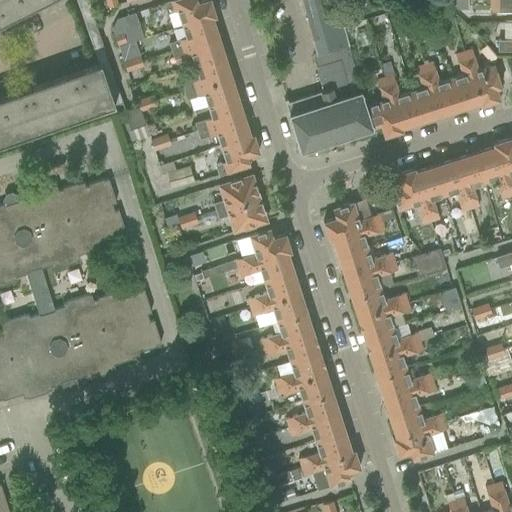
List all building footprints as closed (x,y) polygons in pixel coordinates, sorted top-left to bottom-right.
[(0,0),(0,22),(44,0),(0,0)] [(75,0),(96,63),(98,63),(99,62),(104,75),(114,105),(121,102),(113,78),(86,0),(75,0)] [(175,12),(181,29),(212,19),(212,17),(215,16),(209,0),(204,0),(196,3),(195,0),(172,0),(162,3),(166,15),(175,12)] [(301,0),(317,53),(312,55),(322,90),(288,101),(287,99),(284,100),(300,150),(371,127),(371,126),(364,105),(361,95),(362,95),(361,92),(360,93),(357,81),(358,81),(334,0),(301,0)] [(467,0),(455,0),(456,10),(468,10),(467,0)] [(511,12),(511,0),(489,1),(489,13),(511,12)] [(168,44),(171,53),(218,38),(212,19),(181,29),(184,39),(168,44)] [(138,23),(112,31),(113,33),(113,35),(117,45),(118,45),(125,43),(142,38),(138,23)] [(189,54),(193,66),(224,56),(218,38),(171,53),(173,59),(189,54)] [(511,40),(497,40),(497,50),(511,50),(511,40)] [(134,41),(118,46),(123,61),(122,61),(124,68),(141,62),(139,56),(134,41)] [(470,48),(462,51),(478,102),(479,102),(480,105),(499,99),(495,88),(500,86),(493,64),(477,69),(470,48)] [(461,74),(449,78),(459,108),(478,102),(462,51),(454,53),(461,74)] [(181,83),(183,90),(230,75),(224,56),(193,66),(197,78),(181,83)] [(96,63),(67,73),(0,96),(0,144),(114,105),(104,75),(99,62),(98,63),(96,63)] [(141,62),(124,68),(125,72),(143,66),(141,62)] [(431,62),(424,64),(440,114),(459,108),(449,78),(438,82),(431,62)] [(421,87),(411,90),(421,120),(440,114),(424,64),(414,67),(421,87)] [(391,74),(386,76),(402,126),(421,120),(411,90),(398,94),(391,74)] [(230,75),(183,90),(186,98),(202,93),(205,104),(206,104),(236,94),(230,75)] [(382,99),(364,105),(371,126),(379,123),(383,136),(401,130),(400,127),(402,126),(386,76),(375,79),(382,99)] [(137,99),(138,105),(155,99),(153,94),(137,99)] [(209,118),(194,123),(196,131),(243,116),(242,113),(236,94),(206,104),(205,104),(209,118)] [(155,99),(138,105),(140,110),(157,105),(155,99)] [(138,106),(120,112),(126,130),(127,130),(144,124),(138,106)] [(243,116),(196,131),(199,140),(215,134),(217,141),(219,145),(249,135),(248,132),(243,116)] [(144,124),(127,130),(131,143),(149,137),(145,124),(144,124)] [(149,140),(151,146),(168,140),(166,134),(149,140)] [(224,161),(214,165),(218,175),(230,171),(248,165),(245,156),(258,152),(252,134),(249,135),(219,145),(224,161)] [(492,142),(493,146),(509,196),(511,194),(511,177),(510,173),(511,172),(511,139),(511,136),(492,142)] [(168,140),(151,146),(153,151),(170,146),(168,140)] [(493,146),(473,152),(483,183),(495,179),(501,198),(509,196),(493,146)] [(473,152),(453,158),(470,209),(478,207),(472,186),(483,183),(473,152)] [(453,158),(434,165),(444,195),(455,192),(461,212),(470,209),(453,158)] [(165,172),(170,188),(193,181),(187,164),(165,172)] [(413,168),(429,221),(438,219),(432,199),(444,195),(434,165),(414,171),(413,168)] [(429,221),(413,168),(396,173),(400,187),(391,189),(398,210),(415,204),(422,224),(429,221)] [(212,203),(214,211),(259,197),(253,179),(241,183),(240,177),(217,185),(221,200),(212,203)] [(0,511),(8,511),(0,486),(0,398),(1,398),(2,399),(21,393),(22,398),(26,397),(26,398),(42,393),(48,391),(48,390),(51,388),(50,386),(60,383),(60,381),(74,377),(74,378),(84,375),(85,377),(89,376),(89,378),(111,371),(110,369),(114,368),(112,364),(117,362),(132,358),(131,356),(138,354),(137,350),(140,349),(140,350),(155,346),(155,344),(160,343),(152,319),(146,321),(144,314),(150,312),(142,288),(137,290),(137,289),(122,293),(123,295),(119,296),(118,291),(111,293),(111,292),(96,297),(97,298),(92,300),(90,294),(87,295),(86,294),(65,300),(65,302),(62,303),(63,305),(53,308),(40,268),(50,265),(50,267),(54,266),(54,267),(76,261),(75,259),(79,258),(77,254),(97,248),(96,246),(103,244),(102,240),(105,239),(105,241),(120,236),(120,235),(125,233),(117,210),(111,211),(109,204),(115,202),(107,179),(102,180),(102,179),(87,184),(87,185),(84,186),(83,182),(76,184),(76,183),(61,187),(61,189),(57,190),(55,185),(55,184),(52,185),(51,184),(29,191),(30,192),(26,193),(27,196),(17,199),(18,201),(3,205),(3,204),(0,204),(0,511)] [(259,197),(214,211),(217,219),(226,216),(231,232),(255,224),(253,219),(265,215),(259,197)] [(331,238),(332,240),(382,224),(379,214),(358,220),(353,202),(332,208),(335,217),(323,221),(328,239),(331,238)] [(391,209),(383,211),(386,220),(394,217),(391,209)] [(193,213),(176,218),(178,223),(195,218),(193,213)] [(195,218),(178,223),(180,229),(197,224),(195,218)] [(332,240),(338,259),(368,250),(364,236),(384,229),(382,224),(332,240)] [(240,257),(234,260),(234,261),(236,269),(237,270),(287,254),(287,252),(290,251),(284,234),(272,237),(269,229),(250,235),(248,236),(235,240),(240,257)] [(438,248),(411,257),(417,277),(445,268),(442,258),(438,248)] [(338,259),(344,279),(394,263),(391,252),(371,259),(368,250),(338,259)] [(511,262),(511,250),(494,256),(498,267),(511,262)] [(258,270),(263,284),(264,283),(294,274),(287,254),(237,270),(239,276),(258,270)] [(234,261),(217,266),(219,274),(236,269),(234,261)] [(344,279),(350,298),(381,289),(377,276),(397,269),(394,263),(344,279)] [(246,299),(249,309),(300,293),(294,274),(264,283),(263,284),(266,293),(246,299)] [(460,306),(454,287),(439,292),(445,311),(460,306)] [(350,298),(357,318),(407,302),(404,292),(384,299),(381,289),(350,298)] [(300,293),(249,309),(252,316),(254,315),(258,327),(275,321),(275,323),(276,322),(306,313),(300,293)] [(357,318),(363,337),(393,327),(390,316),(409,309),(407,302),(357,318)] [(470,309),(472,315),(489,309),(487,303),(470,309)] [(489,309),(472,315),(473,320),(491,315),(489,309)] [(259,339),(262,348),(312,332),(306,313),(276,322),(275,323),(278,333),(259,339)] [(222,316),(209,320),(213,335),(227,331),(222,316)] [(393,327),(363,337),(369,357),(420,340),(417,332),(410,334),(406,323),(393,327)] [(430,327),(416,331),(417,332),(420,340),(433,336),(430,327)] [(284,350),(288,362),(319,352),(312,332),(262,348),(264,356),(284,350)] [(369,357),(375,376),(406,366),(402,356),(422,349),(420,340),(369,357)] [(500,343),(483,349),(485,355),(502,349),(500,343)] [(229,345),(217,348),(221,360),(233,356),(229,345)] [(502,349),(485,355),(487,360),(504,355),(502,349)] [(271,379),(274,387),(325,371),(319,352),(288,362),(291,372),(271,379)] [(375,376),(381,396),(432,379),(430,372),(410,379),(406,366),(375,376)] [(297,390),(300,400),(331,391),(325,371),(274,387),(277,396),(297,390)] [(232,379),(219,383),(219,385),(226,404),(239,400),(235,388),(241,386),(238,376),(232,379)] [(381,396),(388,415),(418,405),(415,396),(435,390),(432,379),(381,396)] [(511,382),(496,388),(498,393),(511,388),(511,382)] [(274,387),(265,390),(269,400),(277,397),(277,396),(274,387)] [(511,388),(498,393),(499,398),(511,393),(511,388)] [(284,419),(286,426),(337,410),(331,391),(300,400),(304,413),(284,419)] [(388,415),(394,434),(444,418),(442,412),(422,419),(418,405),(388,415)] [(491,406),(460,416),(466,422),(475,419),(498,427),(491,406)] [(309,430),(312,439),(343,430),(337,410),(286,426),(290,436),(309,430)] [(394,436),(391,437),(397,455),(410,451),(413,460),(432,454),(434,453),(433,453),(446,449),(440,430),(447,428),(444,418),(394,434),(394,436)] [(255,424),(248,427),(252,440),(260,437),(255,424)] [(297,458),(299,465),(350,449),(343,430),(312,439),(316,452),(297,458)] [(265,475),(297,465),(292,447),(260,456),(265,475)] [(350,449),(299,465),(300,467),(302,475),(303,475),(312,472),(318,490),(349,480),(346,471),(359,467),(353,450),(350,451),(350,449)] [(300,467),(289,471),(292,481),(300,479),(299,478),(303,477),(303,475),(302,475),(300,467)] [(289,471),(264,479),(267,489),(272,504),(285,501),(280,485),(292,481),(289,471)] [(501,481),(492,484),(500,511),(511,511),(511,502),(508,504),(501,481)] [(491,509),(481,511),(500,511),(492,484),(484,487),(491,509)] [(292,489),(282,492),(285,500),(294,497),(292,489)] [(461,489),(452,492),(454,500),(456,500),(462,498),(463,497),(461,489)] [(452,493),(444,495),(446,503),(454,500),(452,493)] [(466,511),(462,498),(456,500),(459,511),(466,511)] [(459,511),(456,500),(454,500),(446,503),(449,511),(459,511)] [(321,504),(324,511),(335,511),(332,501),(321,504)]
